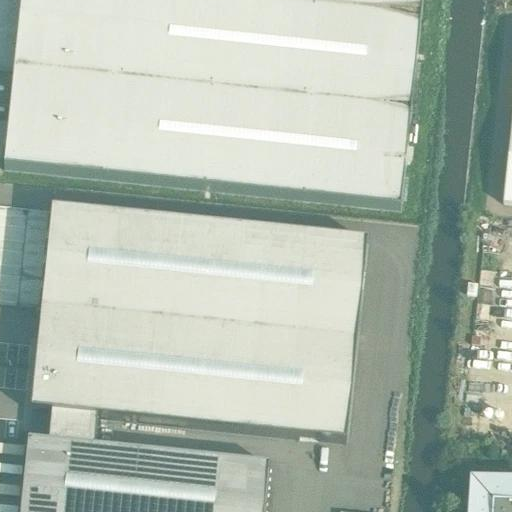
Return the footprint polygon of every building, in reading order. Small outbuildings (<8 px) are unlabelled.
[(20,0),(13,72),(13,73),(3,172),(400,214),(422,0),(20,0)] [(511,111),(502,207),(511,207),(511,111)] [(51,417),(49,445),(94,450),(97,421),(346,447),(367,244),(51,212),(40,313),(41,313),(31,414),(51,417)] [(263,511),(268,467),(94,450),(49,445),(27,443),(20,511),(263,511)] [(511,511),(511,486),(471,483),(468,511),(511,511)]
